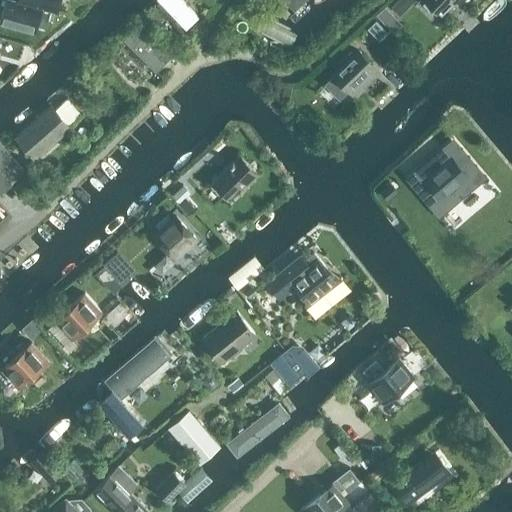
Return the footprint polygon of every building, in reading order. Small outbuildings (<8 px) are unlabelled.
[(43,5),(25,0),(6,0),(1,20),(36,29),(43,5)] [(25,0),(43,5),(58,9),(60,0),(25,0)] [(162,0),(158,5),(186,30),(202,13),(188,0),(162,0)] [(284,0),(297,12),(308,0),(284,0)] [(414,0),(396,0),(391,6),(400,15),(414,0)] [(452,4),(456,0),(424,0),(434,10),(435,9),(441,14),(451,3),(452,4)] [(385,6),(376,14),(392,32),(401,24),(385,6)] [(367,28),(378,39),(387,31),(376,19),(367,28)] [(155,69),(171,53),(141,23),(125,39),(155,69)] [(343,65),(325,83),(339,97),(348,89),(353,94),(365,82),(360,77),(373,64),(359,50),(355,54),(350,49),(339,60),(343,65)] [(34,157),(71,126),(52,104),(16,136),(34,157)] [(0,140),(0,190),(25,169),(0,140)] [(243,189),(260,172),(239,152),(211,180),(226,196),(238,184),(243,189)] [(451,158),(426,179),(441,196),(466,175),(451,158)] [(391,184),(382,192),(387,198),(396,190),(391,184)] [(161,228),(154,234),(174,256),(196,237),(176,215),(170,220),(164,215),(156,223),(161,228)] [(319,258),(310,265),(300,253),(265,281),(279,299),(292,288),(292,289),(297,290),(307,303),(337,280),(319,258)] [(72,337),(102,311),(86,293),(56,320),(72,337)] [(222,360),(256,333),(237,310),(203,337),(222,360)] [(107,381),(123,398),(173,354),(157,337),(107,381)] [(19,386),(48,359),(32,341),(3,368),(19,386)] [(398,357),(367,383),(382,401),(413,375),(398,357)] [(364,370),(368,375),(379,366),(375,361),(364,370)] [(143,428),(111,392),(100,402),(132,438),(143,428)] [(226,441),(237,456),(291,415),(280,401),(226,441)] [(199,463),(220,445),(190,409),(169,427),(199,463)] [(364,444),(364,455),(379,457),(380,445),(364,444)] [(427,456),(393,482),(406,500),(441,475),(427,456)] [(119,464),(94,488),(117,511),(146,511),(149,510),(129,490),(130,488),(123,482),(130,475),(119,464)] [(185,483),(172,470),(154,488),(167,501),(185,483)] [(326,488),(301,508),(303,511),(333,511),(334,511),(333,511),(371,511),(380,505),(369,491),(351,506),(342,494),(339,491),(344,487),(336,477),(324,486),(326,488)] [(72,496),(67,500),(65,501),(53,511),(84,511),(90,506),(80,496),(72,496)]
